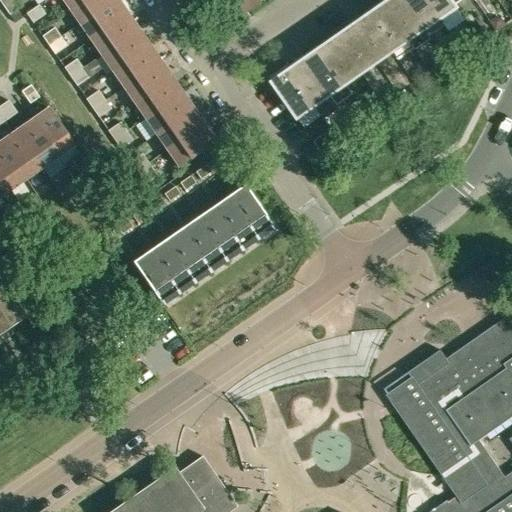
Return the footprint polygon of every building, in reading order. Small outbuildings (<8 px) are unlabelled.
[(17,0),(11,0),(2,7),(8,15),(21,6),(17,0)] [(79,25),(113,0),(79,0),(68,8),(79,25)] [(113,0),(79,25),(90,40),(127,14),(117,0),(113,0)] [(426,31),(404,0),(391,0),(384,5),(410,42),(426,31)] [(442,20),(427,0),(404,0),(426,31),(442,20)] [(427,0),(442,20),(458,9),(450,0),(427,0)] [(450,0),(458,9),(451,0),(450,0)] [(38,5),(26,13),(32,22),(44,14),(38,5)] [(395,53),(410,42),(384,5),(369,16),(395,53)] [(138,30),(127,14),(90,40),(101,56),(138,30)] [(348,21),(353,27),(379,64),(395,53),(369,16),(353,27),(349,20),(348,21)] [(496,17),(490,21),(495,31),(505,24),(502,18),(496,17)] [(379,64),(353,27),(348,21),(352,28),(337,38),(333,31),(333,32),(363,75),(379,64)] [(486,26),(476,33),(482,42),(483,43),(493,36),(492,34),(486,26)] [(41,36),(48,45),(60,37),(54,27),(41,36)] [(101,56),(112,72),(149,45),(138,30),(101,56)] [(332,32),(336,39),(321,49),(347,86),(363,75),(333,32),(332,32)] [(482,43),(476,35),(459,46),(465,55),(482,43)] [(66,45),(60,37),(48,45),(54,54),(66,45)] [(149,45),(112,72),(123,87),(160,61),(149,45)] [(331,97),(347,86),(321,49),(305,60),(331,97)] [(64,67),(70,77),(83,68),(76,58),(64,67)] [(305,60),(290,71),(316,108),(331,97),(305,60)] [(123,87),(133,103),(171,77),(160,61),(123,87)] [(440,61),(429,69),(434,75),(444,67),(440,61)] [(88,76),(83,68),(70,77),(76,85),(88,76)] [(299,120),(316,108),(290,71),(273,82),(299,120)] [(423,71),(412,78),(418,87),(429,80),(423,71)] [(133,103),(144,119),(182,93),(171,77),(133,103)] [(30,104),(40,97),(32,84),(22,91),(30,104)] [(85,98),(92,108),(105,100),(98,90),(85,98)] [(155,135),(193,109),(182,93),(144,119),(155,135)] [(110,108),(105,100),(92,108),(98,116),(110,108)] [(0,106),(0,108),(7,119),(16,113),(8,101),(0,106)] [(74,145),(48,108),(32,120),(58,157),(74,145)] [(155,135),(166,151),(204,125),(193,109),(155,135)] [(42,168),(58,157),(32,120),(16,131),(42,168)] [(107,130),(114,140),(127,131),(120,121),(107,130)] [(178,168),(215,142),(204,125),(166,151),(178,168)] [(26,179),(42,168),(16,131),(0,142),(26,179)] [(132,139),(127,131),(114,140),(120,148),(132,139)] [(333,133),(316,144),(323,154),(340,142),(333,133)] [(0,141),(0,176),(10,190),(26,179),(0,142),(0,141)] [(129,162),(136,172),(149,163),(141,153),(129,162)] [(216,170),(229,161),(223,154),(210,163),(216,170)] [(149,163),(136,172),(142,179),(154,171),(149,163)] [(195,172),(196,173),(200,179),(211,172),(206,164),(195,172)] [(179,183),(180,184),(184,190),(195,182),(190,175),(179,183)] [(0,196),(10,190),(0,176),(0,196)] [(244,184),(227,196),(254,234),(270,223),(244,184)] [(164,194),(164,195),(169,201),(180,194),(175,186),(164,194)] [(227,196),(212,207),(238,245),(254,234),(227,196)] [(148,204),(148,206),(153,212),(164,204),(158,197),(148,204)] [(212,207),(196,217),(222,256),(238,245),(212,207)] [(132,215),(133,217),(137,223),(148,215),(143,208),(132,215)] [(196,217),(180,228),(207,267),(222,256),(196,217)] [(116,226),(117,228),(121,234),(132,226),(127,219),(116,226)] [(180,228),(164,239),(191,278),(207,267),(180,228)] [(164,239),(148,250),(175,289),(191,278),(164,239)] [(148,250),(132,262),(158,300),(175,289),(148,250)] [(505,270),(496,257),(480,268),(489,281),(505,270)] [(0,313),(10,328),(26,316),(1,279),(0,279),(0,313)] [(0,334),(10,328),(0,313),(0,334)] [(511,511),(511,327),(506,319),(484,334),(484,333),(447,359),(441,350),(416,367),(417,367),(409,373),(412,377),(387,395),(457,496),(449,502),(448,500),(430,511),(511,511)] [(228,511),(237,506),(202,456),(178,472),(174,467),(108,511),(228,511)]
